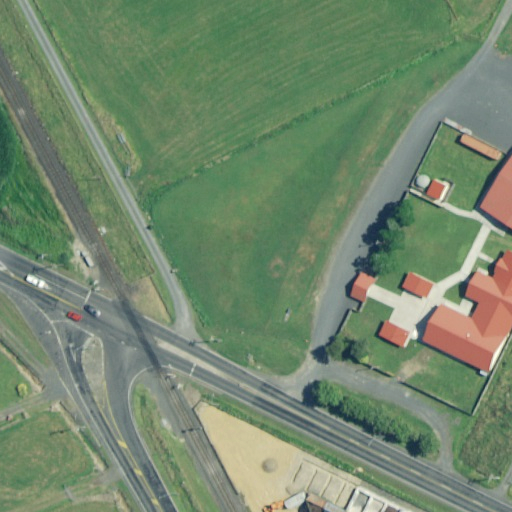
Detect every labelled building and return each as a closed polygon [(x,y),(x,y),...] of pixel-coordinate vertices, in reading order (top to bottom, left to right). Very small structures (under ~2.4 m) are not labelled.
[(490,145),(472,135),(454,166),(463,171),(458,180),(466,185),(472,176),(489,187),(500,167),(483,157),(490,145)] [(511,164),(484,208),(511,225),(511,164)] [(451,187),(436,181),(430,196),(445,202),(451,187)] [(511,304),(511,242),(508,241),(490,273),(473,264),(460,289),(473,296),(466,308),(441,294),(420,333),(479,365),(511,304)] [(429,277),(402,265),(395,280),(420,290),(429,277)] [(405,322),(379,311),(372,330),(397,340),(405,322)] [(476,376),(433,352),(425,367),(431,370),(427,376),(457,392),(462,383),(469,388),(476,376)]
